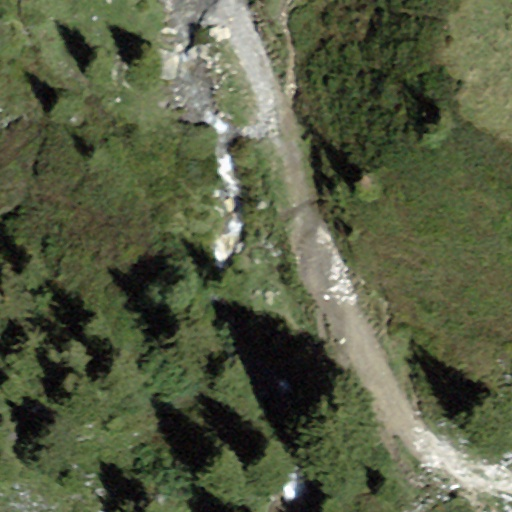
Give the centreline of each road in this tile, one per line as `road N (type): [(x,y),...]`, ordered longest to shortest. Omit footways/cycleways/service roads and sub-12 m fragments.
road 1 (track): [(511,460),(478,449),(402,387),(284,133)]
road 2 (track): [(284,133),(253,38),(221,5),(204,0)]
